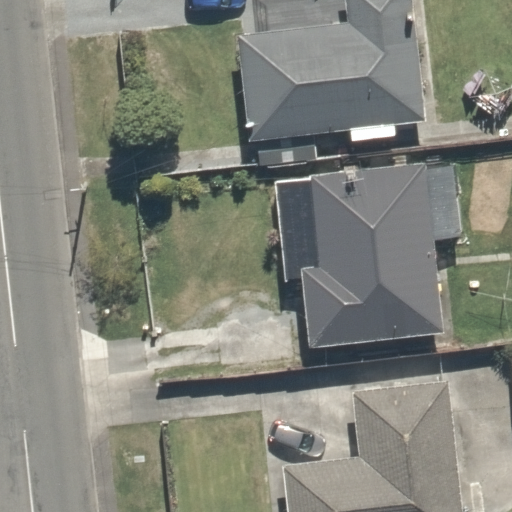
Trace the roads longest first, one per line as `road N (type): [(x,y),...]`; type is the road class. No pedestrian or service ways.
road 1 (tertiary): [(0,212),(18,383)]
road 2 (tertiary): [(18,383),(32,511)]
